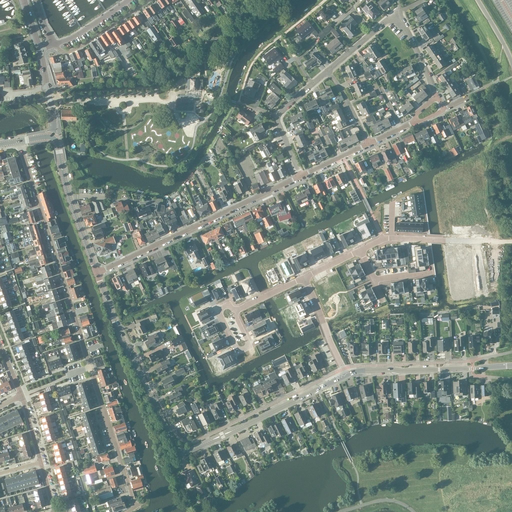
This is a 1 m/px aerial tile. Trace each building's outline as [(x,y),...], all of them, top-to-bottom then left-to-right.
[(162,0),(160,0),(157,3),(161,9),(165,15),(168,13),(164,7),(166,6),(162,0)] [(168,0),(162,0),(166,6),(170,11),(172,10),(168,4),(171,3),(168,0)] [(204,13),(195,0),(185,0),(197,17),(204,13)] [(390,4),(393,1),(392,0),(382,0),(378,3),(384,10),(387,8),(386,7),(390,3),(390,4)] [(161,9),(157,3),(152,6),(156,12),(160,18),(162,17),(158,11),(161,9)] [(373,19),(379,14),(370,3),(362,9),(367,14),(368,13),(373,19)] [(156,12),(152,6),(147,9),(152,16),(156,21),(158,19),(154,14),(156,12)] [(325,21),(329,17),(331,16),(329,14),(332,12),(329,8),(326,10),(324,8),(318,13),(325,21)] [(422,16),(426,14),(422,8),(416,12),(418,16),(416,17),(419,23),(424,19),(422,16)] [(152,16),(147,9),(143,12),(151,24),(153,23),(150,17),(152,16)] [(182,13),(186,19),(191,16),(186,10),(182,13)] [(344,29),(349,35),(348,36),(350,39),(357,33),(352,28),(357,24),(349,15),(343,21),(345,22),(343,23),(346,27),(344,29)] [(137,16),(132,20),(136,26),(139,25),(143,29),(144,28),(141,23),(137,16)] [(160,38),(157,34),(160,32),(155,25),(151,27),(146,19),(143,21),(149,29),(146,31),(151,38),(150,39),(153,42),(154,42),(157,47),(163,43),(160,38)] [(136,26),(132,20),(127,23),(133,32),(136,36),(138,35),(134,28),(136,26)] [(308,22),(296,31),(302,39),(311,31),(316,37),(318,35),(322,40),(326,36),(322,32),(319,35),(318,34),(317,34),(314,31),(315,31),(308,22)] [(133,32),(127,23),(122,27),(126,33),(128,37),(131,35),(130,34),(133,32)] [(329,25),(322,31),(326,35),(333,29),(329,25)] [(419,30),(422,36),(429,31),(432,29),(430,27),(427,29),(425,26),(419,30)] [(126,33),(122,27),(117,30),(126,43),(126,44),(128,47),(131,46),(124,35),(126,33)] [(336,37),(339,35),(334,29),(331,31),(336,37)] [(99,39),(102,44),(103,44),(105,48),(110,44),(111,46),(112,47),(113,48),(117,45),(116,44),(116,43),(116,42),(119,47),(122,44),(121,42),(123,41),(116,31),(111,34),(109,31),(98,38),(99,39)] [(432,36),(429,31),(422,36),(426,41),(432,36)] [(332,43),(327,48),(332,54),(335,51),(336,52),(343,46),(337,38),(332,43)] [(107,53),(107,52),(109,56),(113,54),(109,48),(106,50),(102,44),(99,39),(98,39),(96,41),(95,41),(94,41),(93,42),(93,43),(92,43),(90,45),(90,44),(89,45),(97,57),(102,53),(103,54),(105,54),(107,53)] [(20,65),(27,63),(26,58),(23,48),(21,43),(14,45),(15,50),(14,50),(17,61),(18,60),(20,65)] [(359,57),(363,62),(364,61),(365,60),(367,58),(368,58),(371,55),(377,51),(376,49),(377,48),(374,43),(369,46),(370,48),(367,50),(369,52),(362,57),(361,55),(359,57)] [(426,49),(429,54),(436,50),(439,48),(439,47),(438,45),(434,48),(432,45),(426,49)] [(443,53),(439,48),(436,50),(429,54),(433,59),(442,53),(443,53)] [(94,59),(90,49),(84,51),(89,61),(94,59)] [(274,49),(263,58),(270,66),(275,61),(278,64),(280,63),(278,60),(281,58),(274,49)] [(78,60),(80,67),(82,66),(81,61),(82,61),(83,61),(84,60),(80,50),(74,53),(78,60)] [(380,56),(377,51),(371,55),(368,58),(369,60),(372,58),(374,60),(380,56)] [(80,68),(80,67),(78,60),(74,53),(69,55),(72,63),(75,61),(76,66),(78,65),(79,68),(80,68)] [(320,65),(324,60),(315,53),(311,57),(313,58),(305,64),(309,69),(317,63),(320,65)] [(445,58),(442,53),(433,59),(436,65),(443,60),(445,58)] [(380,69),(386,65),(383,60),(376,64),(380,69)] [(443,60),(436,65),(440,70),(446,65),(443,60)] [(57,64),(51,64),(53,69),(61,68),(60,64),(66,63),(66,61),(60,61),(57,61),(57,64)] [(458,65),(456,63),(444,71),(445,73),(439,78),(442,83),(449,78),(451,77),(452,76),(451,74),(452,73),(450,70),(458,65)] [(279,65),(273,70),(276,74),(284,67),(281,64),(279,65)] [(345,68),(348,74),(355,70),(353,65),(345,68)] [(375,80),(377,78),(383,74),(389,70),(386,65),(380,69),(374,73),(373,73),(371,74),(371,75),(373,77),(375,80)] [(411,66),(406,68),(409,75),(414,73),(411,66)] [(84,77),(80,68),(79,68),(80,72),(75,73),(77,79),(84,77)] [(409,75),(406,68),(400,71),(403,78),(405,82),(408,81),(406,77),(409,75)] [(358,69),(355,70),(348,74),(350,79),(358,76),(356,73),(359,72),(358,69)] [(21,74),(20,70),(15,71),(15,75),(19,75),(19,76),(23,76),(24,86),(26,85),(27,87),(32,86),(31,77),(31,73),(30,74),(29,70),(22,71),(22,74),(21,74)] [(293,87),(298,82),(293,77),(292,78),(286,72),(283,70),(279,74),(282,77),(281,78),(284,80),(285,79),(288,82),(284,86),(289,90),(293,86),(293,87)] [(403,78),(400,71),(395,74),(398,81),(403,78)] [(64,75),(64,72),(54,73),(56,80),(65,79),(64,75)] [(58,85),(69,84),(69,87),(73,86),(72,78),(72,77),(70,77),(70,79),(56,80),(58,85)] [(449,78),(442,83),(446,88),(455,81),(451,77),(449,78)] [(475,77),(469,80),(474,89),(479,86),(475,77)] [(187,80),(187,90),(200,90),(201,87),(202,87),(202,80),(187,80)] [(258,89),(260,85),(251,81),(244,95),(253,99),(258,88),(258,89)] [(455,81),(446,88),(450,93),(456,88),(459,86),(456,81),(455,81)] [(278,97),(282,93),(274,84),(272,83),(270,85),(271,87),(269,89),(273,93),(265,102),(271,109),(274,106),(274,105),(280,99),(278,97)] [(362,85),(360,83),(353,86),(352,87),(353,89),(354,89),(355,89),(356,91),(367,86),(366,83),(362,85)] [(367,86),(356,91),(358,97),(365,94),(364,91),(369,89),(367,86)] [(428,96),(426,93),(428,91),(424,86),(421,88),(423,90),(418,94),(423,100),(428,96)] [(459,86),(450,93),(453,98),(457,95),(459,97),(462,95),(463,95),(464,94),(459,86)] [(330,88),(325,90),(328,97),(333,95),(330,88)] [(392,93),(395,98),(397,97),(396,95),(393,89),(388,92),(390,94),(392,93)] [(328,97),(325,90),(319,93),(322,100),(323,102),(329,99),(328,97)] [(408,97),(409,97),(413,103),(416,101),(419,104),(423,100),(418,94),(417,92),(415,94),(414,93),(411,96),(407,91),(405,93),(408,97)] [(310,103),(315,113),(315,114),(318,113),(316,109),(319,107),(317,103),(316,100),(310,103)] [(358,106),(360,111),(369,107),(371,106),(370,103),(367,105),(366,105),(365,102),(358,106)] [(409,102),(404,106),(409,112),(414,108),(409,102)] [(315,113),(310,103),(304,105),(307,112),(308,112),(309,115),(315,113)] [(409,112),(404,106),(399,110),(404,116),(409,112)] [(472,106),(467,109),(472,120),(473,120),(482,140),(490,137),(483,122),(479,124),(476,118),(477,117),(472,106)] [(369,107),(360,111),(363,117),(366,115),(367,118),(373,115),(375,114),(374,111),(372,112),(369,107)] [(343,115),(340,109),(331,113),(332,116),(334,115),(336,118),(343,115)] [(76,121),(77,111),(61,110),(61,120),(76,121)] [(253,118),(250,116),(249,117),(245,114),(245,113),(242,111),(237,117),(248,125),(253,118)] [(469,114),(467,111),(463,113),(463,111),(459,113),(465,125),(472,122),(469,114)] [(296,116),(299,123),(304,120),(301,113),(296,116)] [(346,120),(343,115),(336,118),(333,119),(334,121),(337,120),(339,123),(346,120)] [(374,118),(373,115),(367,118),(366,118),(368,123),(372,121),(374,125),(371,127),(375,134),(380,131),(377,124),(376,122),(374,118)] [(457,116),(449,120),(454,130),(465,125),(460,115),(457,116)] [(295,130),(297,134),(303,131),(301,128),(299,123),(296,116),(290,118),(295,128),(296,127),(297,129),(295,130)] [(388,119),(383,121),(386,129),(391,126),(390,122),(392,121),(390,116),(387,118),(388,119)] [(380,131),(386,129),(383,121),(381,119),(376,122),(377,124),(380,131)] [(348,126),(346,120),(339,123),(336,125),(337,127),(340,126),(341,129),(348,126)] [(260,134),(265,130),(262,124),(250,130),(254,137),(254,136),(257,141),(262,139),(260,134)] [(434,126),(433,127),(437,134),(442,132),(445,138),(449,136),(451,135),(449,133),(452,131),(449,125),(445,127),(444,126),(441,127),(439,124),(436,125),(435,125),(434,125),(434,126)] [(328,127),(321,130),(324,136),(327,134),(331,132),(328,127)] [(426,130),(421,132),(427,145),(429,144),(428,141),(430,140),(429,137),(426,130)] [(303,131),(295,135),(296,137),(295,137),(298,143),(308,139),(307,136),(304,138),(302,134),(304,134),(303,131)] [(341,131),(338,132),(342,141),(339,142),(341,145),(339,147),(341,151),(347,149),(346,147),(348,146),(345,139),(341,131)] [(356,134),(350,137),(354,144),(359,141),(357,137),(360,136),(358,132),(355,133),(356,134)] [(427,145),(421,132),(415,135),(418,142),(420,145),(423,144),(424,147),(427,145)] [(416,143),(415,140),(412,134),(401,138),(403,142),(404,141),(405,145),(411,142),(413,145),(416,143)] [(354,144),(350,137),(345,139),(348,146),(354,144)] [(305,140),(298,143),(300,149),(307,146),(305,140)] [(268,145),(267,142),(258,147),(261,152),(263,151),(266,158),(277,152),(272,143),(268,145)] [(393,146),(397,153),(398,156),(399,156),(400,155),(401,155),(401,154),(403,157),(406,162),(409,161),(406,155),(402,147),(401,148),(399,143),(393,146)] [(456,143),(450,147),(454,154),(460,150),(456,143)] [(256,148),(253,144),(246,148),(248,152),(256,148)] [(404,149),(407,156),(408,158),(412,156),(407,147),(404,149)] [(320,152),(323,159),(328,156),(325,149),(320,152)] [(388,150),(381,153),(386,163),(392,160),(394,164),(398,163),(394,155),(391,156),(388,150)] [(320,152),(314,154),(317,161),(318,161),(318,162),(319,162),(321,161),(321,160),(323,159),(320,152)] [(312,164),(317,161),(314,154),(309,157),(312,164)] [(374,168),(378,167),(377,163),(381,161),(377,154),(369,158),(374,168)] [(1,156),(0,156),(0,157),(1,165),(8,163),(16,161),(15,156),(14,157),(14,155),(13,155),(12,156),(12,157),(2,160),(1,156)] [(18,166),(16,161),(8,163),(1,165),(1,166),(3,166),(3,165),(4,165),(5,167),(3,168),(4,171),(18,166)] [(364,173),(367,172),(366,170),(362,161),(355,165),(357,169),(359,173),(363,172),(364,173)] [(282,178),(287,175),(284,168),(283,165),(279,167),(281,170),(278,171),(282,178)] [(269,174),(272,182),(278,180),(272,167),(269,168),(272,173),(269,174)] [(389,168),(387,169),(385,170),(390,181),(394,180),(389,168)] [(21,177),(20,171),(11,174),(12,176),(6,178),(6,181),(21,177)] [(260,186),(265,184),(269,182),(263,171),(255,175),(260,186)] [(336,178),(334,179),(337,184),(339,183),(340,185),(341,186),(344,185),(344,183),(347,181),(345,177),(344,178),(342,173),(336,176),(336,178)] [(223,175),(219,177),(223,186),(227,184),(226,180),(223,175)] [(337,184),(334,179),(333,177),(325,181),(329,189),(333,187),(334,189),(338,187),(337,186),(337,185),(337,184)] [(239,195),(245,192),(242,186),(245,185),(242,179),(237,182),(238,184),(234,185),(239,195)] [(474,184),(453,187),(456,209),(477,206),(474,186),(482,185),(482,181),(474,182),(474,184)] [(325,195),(327,194),(325,190),(321,183),(314,187),(318,194),(323,191),(325,195)] [(254,193),(260,190),(258,184),(253,186),(254,188),(252,189),(254,193)] [(223,191),(219,193),(224,202),(229,199),(227,194),(229,193),(227,187),(222,189),(223,191)] [(25,189),(17,191),(14,192),(15,194),(10,196),(11,199),(14,198),(26,194),(25,189)] [(295,197),(299,204),(300,206),(310,201),(308,198),(312,197),(308,190),(304,191),(305,192),(295,197)] [(39,197),(42,204),(48,202),(48,201),(45,192),(39,194),(40,197),(39,197)] [(338,210),(343,208),(336,194),(331,197),(338,210)] [(197,197),(199,200),(200,202),(199,203),(205,215),(210,212),(211,211),(208,205),(207,206),(206,205),(205,206),(205,207),(202,200),(201,200),(199,196),(197,197)] [(213,211),(219,209),(215,201),(216,200),(214,196),(211,197),(213,201),(209,203),(213,211)] [(17,207),(29,203),(28,199),(20,201),(21,203),(16,205),(9,207),(9,209),(10,209),(13,208),(17,207)] [(49,201),(48,201),(48,202),(42,204),(44,211),(51,209),(49,203),(50,203),(49,201)] [(101,211),(98,202),(92,202),(96,214),(102,212),(101,211)] [(121,214),(129,211),(126,203),(121,205),(120,202),(119,203),(119,202),(116,202),(113,204),(114,208),(115,207),(117,213),(121,211),(121,214)] [(199,203),(197,204),(198,205),(195,207),(197,211),(199,217),(200,217),(205,215),(199,203)] [(291,218),(289,211),(286,212),(283,204),(280,205),(279,203),(268,208),(272,216),(271,216),(277,215),(279,222),(282,221),(286,223),(288,219),(291,218)] [(82,216),(95,211),(92,206),(89,207),(88,204),(79,207),(82,216)] [(153,218),(156,217),(153,210),(156,209),(156,208),(153,207),(149,209),(148,207),(140,210),(139,207),(134,208),(138,217),(142,215),(143,217),(151,214),(153,218)] [(262,221),(265,226),(266,228),(273,225),(269,216),(264,219),(263,217),(262,217),(261,213),(263,212),(260,207),(252,211),(256,220),(257,223),(258,223),(262,221)] [(52,209),(51,209),(44,211),(47,219),(50,218),(53,217),(51,211),(53,211),(52,209)] [(111,209),(103,212),(106,221),(114,218),(111,209)] [(172,210),(167,213),(175,229),(180,227),(180,226),(177,220),(176,218),(177,217),(174,210),(172,210)] [(183,216),(180,217),(183,225),(191,222),(188,214),(187,212),(186,210),(181,212),(183,216)] [(192,210),(187,212),(188,214),(191,222),(197,219),(193,211),(192,210)] [(27,219),(34,217),(32,211),(22,214),(23,218),(19,219),(20,221),(21,221),(27,219)] [(244,224),(245,224),(249,222),(249,221),(253,219),(249,212),(240,216),(244,224)] [(167,213),(165,213),(160,216),(160,217),(164,224),(165,223),(166,225),(169,231),(170,232),(175,229),(167,213)] [(463,213),(443,216),(446,234),(465,232),(463,213)] [(106,221),(105,217),(99,219),(97,214),(94,215),(94,214),(83,218),(85,223),(86,226),(90,225),(90,227),(95,225),(97,224),(97,225),(98,225),(98,224),(100,224),(103,223),(106,222),(106,221)] [(236,228),(238,228),(241,227),(242,225),(245,232),(248,231),(245,224),(244,224),(240,216),(232,220),(235,227),(236,228)] [(7,225),(8,225),(7,221),(5,217),(0,218),(0,227),(1,227),(7,225)] [(57,224),(56,224),(55,219),(51,221),(50,218),(47,219),(49,226),(51,234),(55,233),(56,234),(60,233),(57,224)] [(363,226),(358,228),(363,239),(370,235),(368,230),(372,229),(367,219),(361,222),(363,226)] [(230,222),(224,225),(221,226),(225,234),(226,236),(231,234),(230,231),(233,230),(230,222)] [(95,240),(104,237),(103,235),(104,234),(103,230),(102,230),(101,230),(106,228),(108,227),(106,223),(105,224),(104,223),(93,227),(94,230),(92,231),(95,240)] [(1,227),(3,233),(11,231),(8,225),(7,225),(1,227)] [(23,234),(38,229),(36,225),(29,227),(30,229),(22,232),(23,234)] [(162,227),(156,230),(159,237),(165,234),(162,227)] [(219,240),(225,237),(220,228),(214,230),(218,239),(219,240)] [(350,230),(345,233),(351,245),(351,244),(356,242),(353,235),(356,234),(353,228),(350,230)] [(38,229),(23,234),(24,238),(23,239),(39,234),(38,229)] [(154,239),(150,232),(149,230),(146,232),(147,234),(145,235),(148,242),(154,239)] [(159,237),(156,230),(150,232),(154,239),(159,237)] [(214,230),(208,233),(212,241),(218,239),(214,230)] [(140,245),(145,243),(143,239),(143,238),(140,232),(135,234),(137,238),(135,239),(137,243),(138,242),(140,245)] [(257,234),(261,243),(266,241),(261,232),(257,234)] [(212,241),(208,233),(201,236),(205,245),(212,241)] [(339,234),(336,235),(339,242),(342,241),(345,247),(351,245),(345,233),(340,235),(339,234)] [(42,244),(39,234),(23,239),(24,244),(23,244),(24,247),(31,244),(32,247),(42,244)] [(331,240),(326,242),(332,254),(336,252),(336,251),(337,251),(336,249),(340,248),(334,235),(330,236),(331,240)] [(109,245),(110,246),(115,244),(113,237),(95,244),(98,253),(99,252),(103,251),(102,247),(109,245)] [(54,241),(57,250),(63,248),(60,239),(54,241)] [(185,247),(186,250),(184,251),(184,252),(185,255),(187,256),(191,254),(196,264),(201,261),(196,251),(198,250),(194,242),(185,247)] [(320,245),(315,247),(321,259),(326,257),(323,250),(326,249),(323,243),(320,244),(320,245)] [(16,249),(15,247),(14,245),(11,246),(10,244),(6,246),(9,254),(13,253),(12,250),(16,249)] [(33,250),(29,251),(30,254),(44,250),(42,245),(32,248),(33,250)] [(112,251),(110,246),(109,245),(102,247),(103,251),(99,252),(100,256),(112,251)] [(241,255),(246,252),(243,246),(238,249),(241,255)] [(420,246),(414,247),(415,256),(428,254),(427,249),(421,250),(420,246)] [(310,249),(307,251),(310,256),(313,255),(316,261),(321,259),(315,247),(311,250),(310,249)] [(463,249),(456,249),(457,252),(459,252),(460,258),(471,257),(470,251),(463,252),(463,249)] [(69,251),(59,254),(61,263),(66,262),(65,258),(70,256),(69,251)] [(302,253),(297,256),(303,268),(303,267),(308,265),(305,258),(308,257),(305,251),(302,253)] [(36,260),(28,262),(29,264),(47,259),(45,254),(38,256),(39,259),(36,260)] [(292,257),(288,258),(292,265),(294,264),(298,270),(303,268),(297,256),(292,258),(292,257)] [(162,271),(162,269),(162,268),(164,267),(165,269),(171,266),(168,260),(165,261),(163,257),(154,262),(158,270),(158,269),(159,271),(160,272),(162,271)] [(206,257),(201,260),(205,267),(206,269),(211,267),(210,265),(210,264),(206,257)] [(461,264),(458,265),(459,268),(465,267),(465,264),(472,263),(471,257),(460,258),(461,264)] [(30,267),(36,265),(37,267),(41,266),(48,264),(47,259),(29,264),(30,267)] [(419,271),(426,270),(425,266),(429,266),(428,260),(416,261),(417,268),(419,267),(419,271)] [(69,262),(66,263),(67,265),(61,267),(63,272),(70,270),(69,266),(71,266),(69,262)] [(281,265),(279,266),(283,275),(285,274),(287,276),(291,274),(292,274),(286,262),(285,262),(286,262),(281,264),(281,265)] [(145,263),(139,266),(145,277),(148,276),(154,273),(151,266),(147,268),(145,263)] [(352,275),(363,270),(360,264),(355,267),(353,263),(347,266),(352,275)] [(134,279),(137,278),(133,269),(127,272),(128,274),(125,276),(129,284),(135,281),(134,279)] [(71,272),(72,272),(71,270),(63,273),(65,279),(73,276),(71,272)] [(354,281),(355,284),(361,281),(360,278),(365,275),(363,270),(352,275),(354,281)] [(50,272),(50,271),(42,274),(43,276),(35,279),(36,282),(44,280),(43,279),(52,276),(51,274),(51,273),(51,272),(50,272)] [(273,271),(266,274),(271,283),(277,280),(273,271)] [(76,276),(77,276),(77,274),(74,275),(74,277),(66,280),(68,286),(75,284),(74,281),(77,280),(76,276)] [(466,275),(460,276),(460,279),(462,278),(463,284),(474,283),(474,277),(467,278),(466,275)] [(112,279),(117,289),(122,287),(124,291),(127,289),(124,283),(122,284),(118,276),(112,279)] [(36,282),(37,286),(45,283),(46,286),(54,283),(53,282),(54,282),(53,281),(52,278),(44,280),(36,282)] [(423,280),(422,280),(424,292),(434,291),(433,284),(429,285),(428,279),(427,279),(427,278),(423,279),(423,280)] [(249,280),(241,283),(246,292),(247,292),(249,294),(255,291),(249,280)] [(424,292),(422,280),(416,281),(417,287),(413,287),(414,293),(424,292)] [(397,283),(399,294),(404,294),(404,295),(409,294),(408,288),(404,288),(403,282),(397,283)] [(42,291),(36,293),(37,295),(45,292),(55,288),(54,286),(55,285),(54,284),(54,283),(46,286),(42,287),(43,290),(42,291)] [(225,294),(220,283),(217,285),(218,288),(212,291),(217,301),(223,298),(222,296),(225,294)] [(397,283),(391,284),(392,289),(388,290),(389,296),(399,294),(397,283)] [(464,290),(462,291),(462,294),(468,293),(468,290),(475,289),(474,283),(463,284),(464,290)] [(9,287),(5,288),(5,289),(0,290),(0,297),(7,295),(7,294),(5,290),(10,289),(9,287)] [(229,287),(225,289),(228,296),(232,294),(236,301),(242,297),(237,287),(230,290),(229,287)] [(360,293),(363,299),(374,294),(372,288),(366,291),(365,288),(359,291),(360,293)] [(45,292),(37,295),(37,297),(45,295),(45,296),(48,295),(49,298),(57,295),(57,294),(57,293),(57,292),(56,289),(46,293),(45,292)] [(202,292),(190,298),(194,305),(195,308),(207,302),(205,299),(204,297),(210,295),(207,289),(201,291),(202,292)] [(291,294),(288,295),(291,302),(293,301),(294,304),(300,301),(298,298),(301,297),(298,291),(295,292),(294,291),(290,293),(291,294)] [(11,292),(7,294),(7,295),(0,297),(0,299),(1,303),(9,300),(9,299),(7,296),(12,294),(11,292)] [(363,305),(365,309),(373,305),(372,302),(377,299),(374,294),(363,299),(366,304),(363,305)] [(58,296),(57,295),(49,298),(50,301),(46,302),(47,303),(42,304),(42,306),(49,304),(51,304),(51,303),(59,300),(58,298),(59,297),(58,296)] [(13,298),(9,299),(9,300),(1,303),(4,309),(11,306),(9,302),(14,300),(13,298)] [(50,306),(50,307),(51,310),(61,307),(61,306),(61,304),(60,304),(59,301),(51,304),(49,305),(49,304),(42,306),(43,308),(50,306)] [(297,302),(291,305),(293,308),(296,313),(308,307),(307,307),(305,302),(298,305),(297,302)] [(51,313),(46,315),(47,318),(58,315),(58,314),(63,312),(62,310),(62,309),(62,308),(61,308),(61,307),(51,310),(50,311),(51,313)] [(308,307),(296,313),(298,318),(299,321),(305,318),(303,315),(310,312),(308,307)] [(13,312),(18,311),(17,309),(12,310),(12,311),(5,314),(7,319),(15,317),(15,316),(13,312)] [(200,313),(197,315),(200,321),(201,321),(202,324),(210,321),(208,318),(211,316),(209,314),(210,314),(210,313),(208,310),(208,309),(204,311),(204,310),(200,312),(200,313)] [(255,311),(245,316),(248,323),(254,320),(256,323),(262,320),(260,316),(258,317),(255,311)] [(82,328),(89,325),(92,324),(89,316),(92,315),(92,313),(86,315),(79,318),(82,328)] [(19,314),(15,316),(15,317),(7,319),(10,325),(17,322),(17,321),(15,318),(20,316),(19,314)] [(59,316),(58,315),(47,318),(48,322),(53,320),(54,324),(57,323),(65,320),(65,319),(65,317),(64,317),(64,314),(59,316)] [(21,320),(17,321),(17,322),(10,325),(12,331),(19,328),(19,327),(18,324),(22,322),(24,321),(23,319),(21,320)] [(314,327),(310,319),(306,321),(308,325),(303,328),(305,332),(314,327)] [(67,325),(66,323),(67,322),(66,321),(65,320),(57,323),(58,326),(52,328),(53,331),(59,329),(59,328),(67,325)] [(143,321),(135,325),(137,328),(135,329),(139,336),(146,332),(143,327),(145,326),(143,321)] [(252,330),(252,331),(255,338),(256,338),(263,334),(263,335),(267,333),(266,333),(267,332),(267,333),(267,332),(264,326),(266,325),(264,321),(253,326),(254,330),(252,331),(252,330)] [(23,325),(19,327),(19,328),(12,331),(14,336),(21,334),(21,333),(20,329),(24,328),(26,327),(27,326),(26,324),(23,325)] [(92,331),(96,330),(97,329),(96,326),(95,327),(94,327),(94,326),(95,325),(95,324),(94,324),(82,329),(84,334),(91,332),(92,331)] [(207,325),(200,328),(202,333),(204,332),(207,337),(208,336),(209,337),(218,332),(218,333),(219,332),(218,332),(217,330),(217,329),(216,328),(216,327),(215,325),(212,326),(211,326),(212,326),(210,327),(208,328),(207,325)] [(60,331),(62,337),(56,339),(56,341),(57,341),(62,340),(69,337),(69,335),(70,335),(68,328),(60,331)] [(25,331),(21,333),(21,334),(14,336),(16,342),(23,339),(22,335),(26,333),(29,332),(28,330),(25,331)] [(97,332),(96,330),(92,331),(91,332),(84,334),(86,340),(93,337),(92,336),(94,335),(94,333),(97,332)] [(495,343),(495,336),(498,336),(498,330),(492,330),(492,333),(488,333),(488,332),(486,332),(484,333),(484,334),(484,336),(485,337),(486,338),(488,338),(488,344),(495,343)] [(156,333),(152,335),(147,338),(148,341),(145,342),(148,348),(160,342),(156,333)] [(475,337),(469,337),(469,348),(477,348),(477,344),(480,344),(479,333),(475,333),(475,337)] [(259,345),(262,351),(262,352),(262,351),(272,347),(270,341),(273,340),(271,335),(263,338),(264,340),(263,341),(262,341),(263,342),(263,343),(259,345)] [(171,341),(174,347),(184,342),(181,336),(171,341)] [(71,337),(69,337),(62,340),(57,341),(56,341),(51,343),(52,346),(58,344),(62,343),(65,343),(65,344),(72,342),(72,340),(72,338),(71,337)] [(454,341),(455,351),(462,351),(462,344),(465,343),(464,337),(459,338),(459,340),(454,341)] [(213,344),(216,351),(226,347),(226,346),(226,345),(225,345),(224,343),(225,343),(224,342),(223,342),(222,340),(220,340),(219,338),(213,340),(214,343),(213,344)] [(415,342),(408,343),(409,353),(416,353),(416,346),(419,345),(418,339),(415,340),(415,342)] [(423,342),(423,353),(430,352),(430,347),(434,347),(433,339),(428,339),(428,342),(423,342)] [(442,340),(438,340),(438,352),(445,352),(445,350),(449,349),(448,340),(442,340)] [(383,344),(378,344),(379,355),(386,354),(386,347),(389,347),(388,341),(383,341),(383,344)] [(17,347),(19,352),(27,350),(27,349),(26,346),(30,344),(29,342),(24,344),(25,344),(17,347)] [(402,350),(404,349),(404,342),(393,342),(394,354),(402,353),(402,350)] [(350,343),(347,344),(347,350),(350,349),(350,356),(357,355),(357,345),(350,345),(350,343)] [(366,345),(362,345),(362,349),(363,349),(363,355),(366,354),(366,355),(373,355),(372,346),(367,347),(366,345)] [(31,347),(27,349),(27,350),(19,352),(22,358),(29,355),(28,351),(32,350),(31,347)] [(76,354),(75,349),(67,352),(68,355),(61,357),(62,359),(76,354)] [(149,356),(152,363),(162,358),(160,354),(163,353),(162,349),(159,351),(149,356)] [(229,352),(217,358),(223,370),(235,364),(233,360),(232,360),(230,356),(231,356),(229,352)] [(33,353),(29,355),(22,358),(24,364),(31,361),(31,360),(30,357),(34,355),(33,353)] [(320,361),(317,354),(311,357),(313,360),(308,362),(313,372),(320,369),(317,362),(320,361)] [(56,355),(52,356),(56,368),(62,366),(59,357),(57,357),(56,355)] [(56,368),(52,356),(48,358),(49,360),(47,361),(50,370),(56,368)] [(285,356),(272,362),(274,367),(287,361),(285,356)] [(35,359),(31,360),(31,361),(24,364),(26,370),(33,367),(33,366),(32,362),(36,361),(35,359)] [(159,375),(169,371),(167,367),(171,365),(168,360),(160,363),(162,366),(156,369),(156,370),(156,371),(158,375),(158,374),(159,375)] [(299,365),(294,367),(300,378),(306,376),(303,371),(307,370),(303,363),(299,365)] [(37,364),(33,366),(33,367),(26,370),(28,375),(35,373),(35,372),(34,368),(38,367),(37,364)] [(45,370),(45,368),(35,372),(35,373),(28,375),(30,381),(37,378),(36,374),(40,372),(45,370)] [(175,372),(177,377),(185,373),(183,368),(175,372)] [(292,382),(290,378),(293,376),(289,369),(286,370),(288,373),(281,376),(286,385),(292,382)] [(165,389),(175,384),(171,377),(168,378),(168,379),(161,382),(165,389)] [(263,382),(264,385),(268,394),(271,393),(270,392),(273,391),(272,389),(274,387),(274,386),(277,385),(274,377),(263,382)] [(6,382),(3,384),(2,384),(5,392),(11,390),(8,382),(6,378),(4,379),(6,382)] [(454,393),(455,393),(455,394),(456,395),(460,395),(460,396),(466,395),(466,387),(463,387),(463,381),(459,381),(459,382),(453,382),(454,393)] [(72,390),(73,392),(87,388),(85,382),(78,385),(79,388),(72,390)] [(430,382),(423,383),(424,393),(431,393),(431,396),(435,396),(435,389),(431,389),(430,382)] [(439,392),(442,391),(442,395),(444,395),(450,395),(449,385),(446,385),(446,382),(438,382),(439,392)] [(416,383),(408,383),(409,395),(414,395),(414,398),(420,398),(420,388),(416,388),(416,383)] [(260,384),(255,386),(252,388),(256,395),(261,392),(263,396),(266,394),(266,395),(268,394),(264,385),(261,386),(260,384)] [(381,395),(387,395),(387,384),(380,385),(380,387),(377,387),(377,392),(380,392),(381,395)] [(402,384),(393,384),(394,394),(394,398),(401,398),(401,403),(406,403),(406,392),(403,392),(402,384)] [(374,400),(373,393),(370,393),(368,385),(364,386),(360,387),(362,398),(366,397),(367,400),(374,400)] [(478,385),(470,385),(471,399),(474,398),(474,399),(475,399),(475,398),(479,398),(478,395),(482,395),(482,397),(488,396),(487,386),(481,386),(478,386),(478,385)] [(48,399),(48,398),(47,394),(51,393),(50,391),(52,390),(51,387),(45,389),(45,392),(46,392),(46,393),(39,395),(40,401),(48,399)] [(69,387),(63,389),(67,400),(71,399),(70,396),(72,396),(69,387)] [(168,396),(172,403),(175,401),(176,402),(176,401),(178,400),(179,400),(179,399),(182,398),(180,392),(182,391),(180,387),(174,390),(175,392),(175,393),(173,394),(172,394),(172,395),(168,396)] [(355,401),(358,400),(357,393),(354,394),(351,388),(344,391),(348,401),(354,398),(355,401)] [(67,400),(63,389),(57,391),(60,400),(62,399),(63,401),(67,400)] [(249,395),(246,390),(242,392),(243,395),(239,397),(243,406),(250,403),(246,396),(249,395)] [(116,400),(113,391),(108,393),(104,394),(105,396),(104,396),(108,408),(119,404),(117,399),(116,400)] [(90,398),(89,393),(81,395),(82,398),(75,400),(76,403),(80,401),(90,398)] [(340,409),(343,408),(343,405),(339,394),(332,396),(333,399),(330,401),(332,406),(335,405),(336,408),(340,406),(340,409)] [(54,396),(52,397),(48,398),(48,399),(40,401),(42,407),(50,405),(49,404),(48,400),(54,398),(54,396)] [(236,401),(233,396),(231,397),(232,400),(226,403),(230,413),(237,410),(233,403),(236,401)] [(50,405),(42,407),(44,413),(51,411),(50,406),(54,405),(53,402),(49,404),(50,405)] [(184,407),(185,406),(183,402),(176,406),(178,409),(175,410),(178,416),(187,412),(184,407)] [(94,409),(92,403),(84,406),(85,409),(82,410),(83,412),(94,409)] [(190,406),(194,414),(199,412),(195,403),(190,406)] [(218,403),(214,405),(213,404),(209,406),(215,420),(222,417),(218,410),(221,409),(218,403)] [(316,404),(307,408),(312,419),(321,414),(316,404)] [(447,404),(448,418),(456,418),(456,412),(452,412),(452,404),(447,404)] [(110,416),(121,412),(125,411),(124,408),(121,409),(120,408),(116,409),(116,407),(108,409),(110,416)] [(17,411),(15,411),(13,411),(13,412),(11,413),(15,423),(18,428),(20,427),(18,424),(19,423),(19,422),(22,420),(17,411)] [(123,416),(121,412),(110,416),(112,422),(119,420),(121,424),(113,427),(115,433),(123,431),(126,430),(127,429),(125,423),(123,416)] [(198,415),(203,424),(203,426),(210,422),(205,412),(198,415)] [(300,426),(303,424),(304,425),(305,424),(306,428),(312,425),(309,419),(306,421),(305,419),(304,417),(304,416),(302,412),(298,414),(298,413),(294,415),(300,426)] [(15,423),(11,413),(10,414),(7,414),(7,415),(5,416),(10,426),(12,431),(14,430),(13,427),(14,426),(13,425),(15,423)] [(41,419),(43,424),(50,422),(50,421),(49,418),(53,417),(52,414),(48,416),(48,417),(41,419)] [(10,426),(5,416),(4,417),(1,417),(2,418),(0,418),(0,419),(4,429),(6,433),(8,432),(7,429),(8,429),(7,427),(10,426)] [(180,421),(182,424),(185,431),(186,432),(188,433),(190,432),(197,429),(193,420),(191,421),(191,419),(192,419),(190,416),(188,417),(188,418),(187,419),(186,418),(180,421)] [(92,422),(91,417),(83,420),(84,422),(81,423),(82,426),(92,422)] [(281,421),(286,432),(288,435),(297,430),(293,424),(291,425),(287,418),(281,421)] [(54,420),(50,421),(50,422),(43,424),(44,430),(52,428),(52,427),(51,423),(54,422),(54,420)] [(280,436),(283,435),(279,426),(276,428),(274,425),(267,428),(272,437),(278,434),(280,436)] [(55,426),(52,427),(52,428),(44,430),(46,436),(54,434),(53,433),(52,429),(56,428),(55,426)] [(96,432),(94,427),(87,430),(87,433),(84,434),(85,436),(96,432)] [(57,432),(53,433),(54,434),(46,436),(47,442),(55,440),(54,435),(58,434),(58,435),(63,433),(62,430),(57,432)] [(118,441),(123,440),(124,442),(119,444),(121,450),(131,447),(130,441),(131,439),(131,438),(130,437),(130,435),(129,434),(128,433),(127,432),(126,430),(123,431),(116,433),(117,436),(116,436),(118,441)] [(267,444),(270,442),(266,435),(263,437),(261,431),(254,435),(258,444),(259,444),(259,445),(261,446),(264,444),(265,445),(267,444)] [(245,452),(256,446),(252,439),(249,441),(248,437),(240,441),(245,452)] [(99,443),(97,438),(90,440),(91,443),(88,444),(88,446),(99,443)] [(62,449),(62,448),(66,447),(65,443),(64,441),(60,443),(53,445),(54,451),(62,449)] [(237,458),(242,456),(240,450),(237,452),(233,445),(227,448),(231,457),(236,455),(237,458)] [(70,446),(66,447),(62,448),(62,449),(54,451),(56,457),(64,455),(64,454),(63,450),(66,449),(67,450),(70,449),(70,446)] [(134,455),(137,454),(134,446),(125,449),(128,457),(124,459),(125,464),(133,462),(132,457),(133,457),(134,457),(134,455)] [(103,453),(101,448),(93,450),(94,453),(91,454),(92,457),(103,453)] [(74,451),(67,453),(64,454),(64,455),(56,457),(58,463),(65,461),(64,456),(72,454),(75,465),(78,465),(74,451)] [(217,463),(217,462),(219,466),(224,463),(223,460),(226,459),(223,453),(220,454),(219,451),(213,454),(217,463)] [(107,453),(100,456),(96,457),(98,464),(109,460),(109,457),(109,456),(108,455),(107,453)] [(212,467),(208,457),(200,461),(201,464),(197,466),(200,473),(205,471),(210,468),(212,471),(214,470),(212,467)] [(55,469),(57,475),(65,472),(64,471),(63,468),(67,467),(67,464),(62,466),(63,467),(55,469)] [(83,469),(85,475),(95,472),(96,472),(95,466),(83,469)] [(143,474),(140,467),(136,468),(136,466),(127,469),(130,477),(139,475),(143,474)] [(106,478),(115,475),(112,467),(100,471),(101,476),(105,475),(106,478)] [(68,470),(64,471),(65,472),(57,475),(59,480),(66,478),(66,477),(65,474),(69,472),(68,470)] [(182,483),(184,483),(185,482),(186,484),(189,483),(191,487),(196,485),(197,487),(196,488),(201,497),(206,494),(202,485),(198,487),(197,484),(198,484),(195,479),(196,479),(192,470),(187,473),(186,471),(181,473),(182,476),(181,477),(180,478),(180,480),(181,482),(182,483)] [(31,473),(29,473),(33,490),(35,489),(34,485),(38,484),(35,472),(34,472),(31,472),(31,473)] [(96,477),(95,472),(85,475),(88,485),(94,483),(95,483),(93,478),(96,477)] [(25,474),(23,475),(27,491),(29,490),(28,487),(32,486),(29,473),(28,474),(25,474)] [(78,474),(76,475),(76,474),(70,476),(66,477),(66,478),(59,480),(60,486),(68,484),(68,483),(67,479),(71,478),(71,479),(77,478),(79,477),(78,474)] [(19,476),(17,477),(21,492),(23,492),(22,489),(26,487),(23,475),(22,475),(19,475),(19,476)] [(138,480),(131,482),(133,489),(142,486),(140,480),(144,479),(142,475),(137,476),(138,480)] [(13,478),(10,478),(15,494),(17,493),(16,490),(20,489),(17,477),(16,477),(13,477),(13,478)] [(219,485),(220,484),(222,487),(224,486),(223,483),(222,484),(219,477),(215,479),(219,485)] [(7,479),(5,480),(9,496),(11,496),(10,492),(14,491),(10,478),(10,479),(10,478),(7,478),(7,479)] [(112,488),(118,486),(116,478),(107,481),(108,485),(111,484),(112,488)] [(74,483),(73,481),(72,482),(68,483),(68,484),(60,486),(62,492),(70,490),(69,488),(68,485),(74,483)] [(81,494),(79,486),(69,488),(70,490),(62,492),(64,498),(71,496),(70,491),(74,490),(75,493),(78,492),(79,495),(81,494)] [(113,496),(111,487),(96,492),(99,501),(104,499),(104,500),(113,496)] [(77,500),(81,499),(80,497),(76,498),(76,499),(69,501),(71,507),(78,505),(78,504),(77,500)] [(107,502),(109,507),(122,503),(120,498),(107,502)] [(43,501),(34,503),(35,509),(45,507),(43,501)] [(74,511),(80,511),(79,509),(78,506),(82,505),(87,504),(87,502),(82,503),(78,504),(78,505),(71,507),(71,511),(74,511)] [(126,509),(123,502),(122,503),(109,507),(110,511),(117,511),(118,511),(126,509)]
